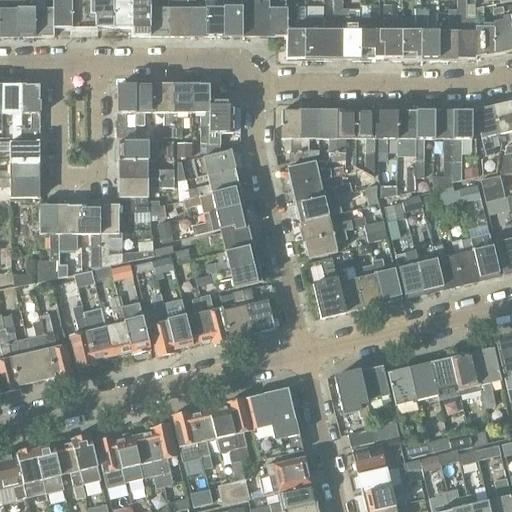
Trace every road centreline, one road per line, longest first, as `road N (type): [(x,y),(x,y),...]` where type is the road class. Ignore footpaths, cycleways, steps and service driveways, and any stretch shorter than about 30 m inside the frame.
road 1 (residential): [(0,426),(303,354)]
road 2 (residential): [(303,354),(257,155),(262,88)]
road 3 (residential): [(0,62),(230,62),(262,88)]
road 4 (residential): [(262,88),(465,87),(511,77)]
road 5 (residential): [(303,354),(511,305)]
road 6 (residential): [(339,511),(303,354)]
